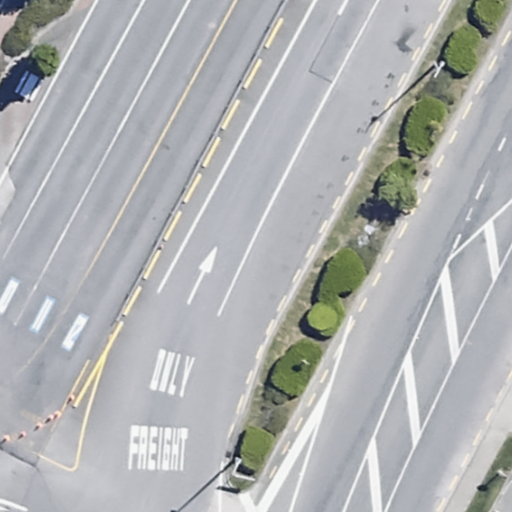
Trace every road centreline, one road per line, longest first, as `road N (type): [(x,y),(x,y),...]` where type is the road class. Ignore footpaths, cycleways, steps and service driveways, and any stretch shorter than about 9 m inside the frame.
road 1 (secondary): [(311,511),(395,297),(511,67)]
road 2 (secondary): [(511,288),(402,511)]
